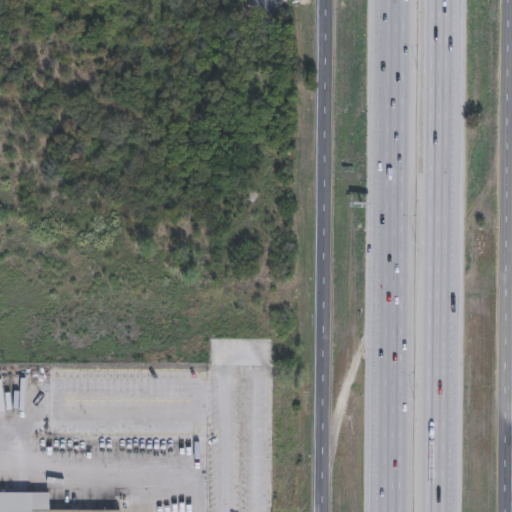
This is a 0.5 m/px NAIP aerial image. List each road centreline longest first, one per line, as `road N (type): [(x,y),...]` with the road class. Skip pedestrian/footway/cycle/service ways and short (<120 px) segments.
road 1 (secondary): [(329,0),(326,511)]
road 2 (motorway): [(394,0),(393,511)]
road 3 (motorway): [(443,511),(442,79)]
road 4 (secondary): [(508,511),(511,92)]
